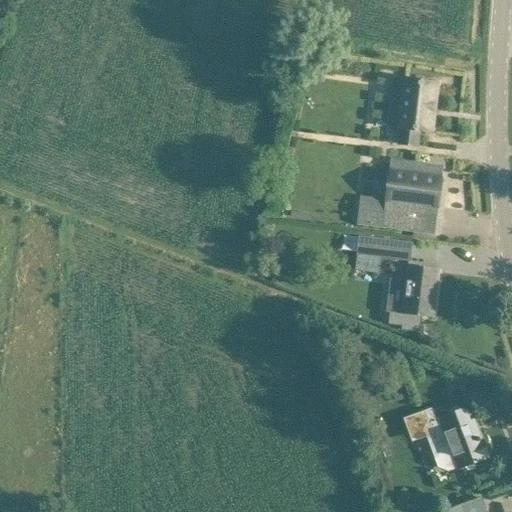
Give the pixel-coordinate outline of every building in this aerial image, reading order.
[(447,67),(446,82),(469,83),(470,69),(447,67)] [(419,131),(431,132),(436,85),(405,81),(405,82),(395,80),(389,127),(399,128),(399,129),(401,129),(399,145),(417,147),(419,131)] [(386,204),(360,201),(357,225),(435,235),(443,169),(426,167),(427,164),(391,160),(386,204)] [(371,257),(411,262),(414,243),(374,238),(371,257)] [(390,279),(386,312),(403,314),(413,315),(433,318),(438,271),(419,269),(404,267),(402,281),(390,279)] [(354,346),(350,350),(351,356),(355,360),(361,360),(365,355),(364,349),(360,346),(354,346)] [(450,416),(440,419),(449,444),(440,447),(434,458),(439,469),(448,472),(458,469),(469,465),(488,458),(481,440),(480,441),(468,409),(450,416)] [(444,511),(485,511),(480,499),(444,511)]
